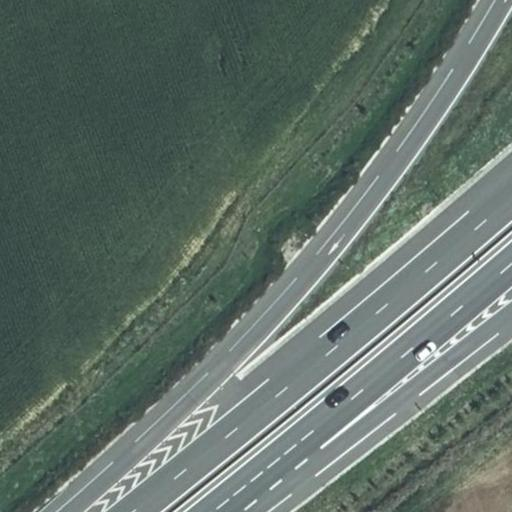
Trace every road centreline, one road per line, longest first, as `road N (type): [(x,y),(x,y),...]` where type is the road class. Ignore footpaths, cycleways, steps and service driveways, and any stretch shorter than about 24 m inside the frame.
road 1 (motorway): [(494,0),(424,119),(225,363),(60,511)]
road 2 (motorway): [(511,196),(130,511)]
road 3 (motorway): [(277,464),(511,258)]
road 4 (motorway): [(277,464),(371,412),(511,310)]
